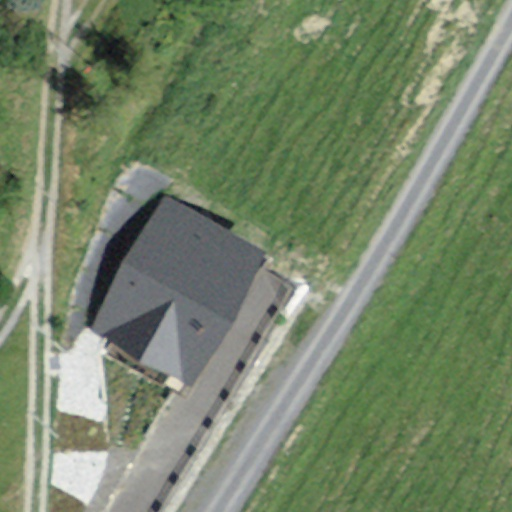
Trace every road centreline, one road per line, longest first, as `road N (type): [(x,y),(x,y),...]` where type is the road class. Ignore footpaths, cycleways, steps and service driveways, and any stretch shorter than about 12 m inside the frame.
road 1 (track): [(511,24),(216,511)]
road 2 (track): [(59,0),(33,511)]
